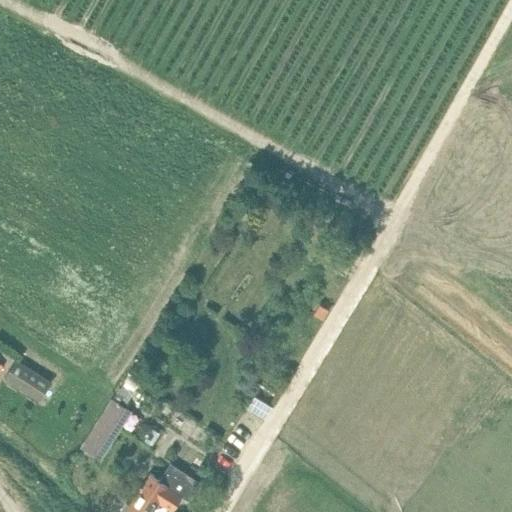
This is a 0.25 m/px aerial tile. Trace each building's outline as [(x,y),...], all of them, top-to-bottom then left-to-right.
[(39,399),(50,381),(14,359),(3,376),(39,399)] [(100,412),(112,393),(74,368),(62,386),(82,399),(74,412),(91,423),(99,411),(100,412)] [(122,403),(137,383),(126,375),(112,395),(122,403)] [(261,415),(266,407),(249,395),(243,403),(261,415)] [(92,454),(123,406),(110,398),(79,446),(92,454)] [(196,480),(168,461),(156,479),(147,473),(127,504),(123,502),(115,511),(147,511),(156,500),(170,510),(180,494),(187,499),(193,488),(198,481),(196,480)] [(198,481),(193,488),(208,498),(219,481),(202,471),(196,480),(198,481)]
